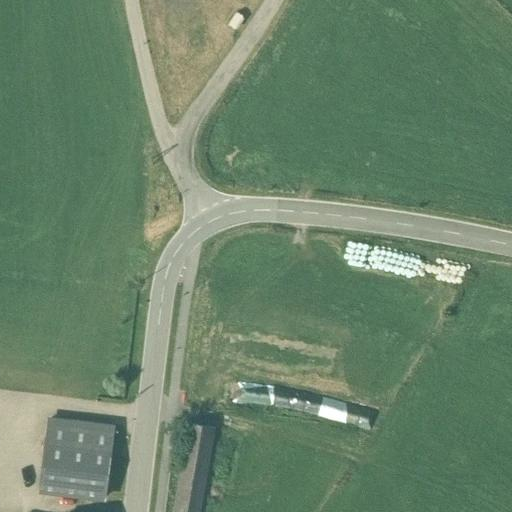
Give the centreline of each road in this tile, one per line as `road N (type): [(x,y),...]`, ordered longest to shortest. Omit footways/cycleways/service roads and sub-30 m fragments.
road 1 (tertiary): [(136,511),(166,274),(200,228),(233,215),(284,212),(511,249)]
road 2 (track): [(130,0),(155,115),(210,222)]
road 3 (track): [(177,164),(187,132),(275,0)]
